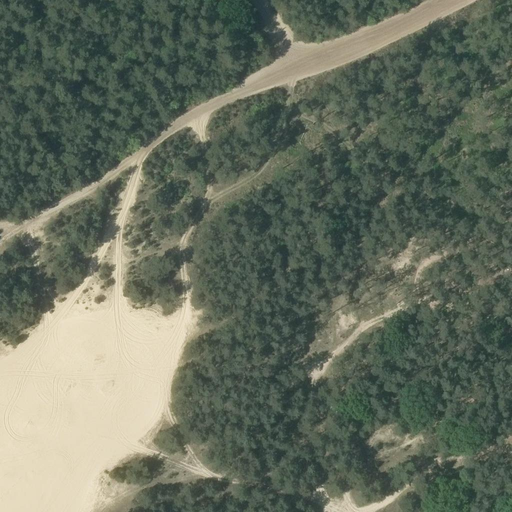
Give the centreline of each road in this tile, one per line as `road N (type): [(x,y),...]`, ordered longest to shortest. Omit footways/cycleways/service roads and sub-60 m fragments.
road 1 (track): [(456,0),(221,100),(161,134),(142,152),(117,218),(0,430)]
road 2 (track): [(341,511),(262,485),(182,475)]
road 3 (track): [(0,415),(47,451),(53,479),(46,511)]
